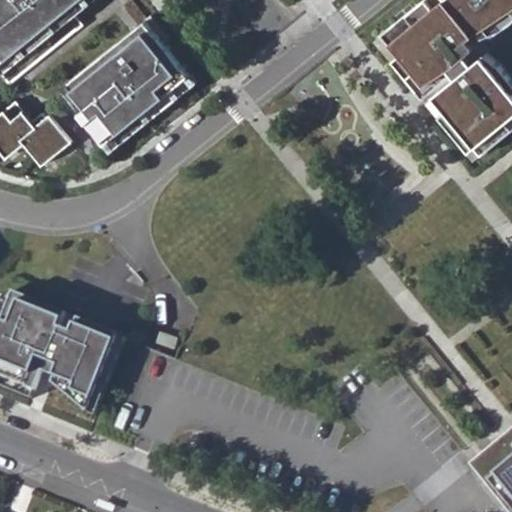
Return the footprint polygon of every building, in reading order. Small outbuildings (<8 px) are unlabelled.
[(0,0),(0,69),(11,83),(85,23),(77,14),(94,0),(0,0)] [(511,0),(424,0),(379,38),(420,88),(428,85),(451,67),(455,71),(458,76),(429,99),(477,158),(511,129),(511,75),(502,63),(488,52),(476,62),(469,53),(478,45),(471,37),(493,22),(485,13),(493,7),(502,16),(511,9),(511,0)] [(148,17),(128,34),(138,45),(140,44),(144,49),(161,35),(148,17)] [(128,34),(70,82),(88,105),(81,110),(106,143),(193,73),(161,35),(144,49),(140,44),(138,45),(128,34)] [(70,82),(62,88),(81,110),(88,105),(70,82)] [(0,146),(5,153),(23,138),(45,164),(71,143),(44,112),(34,120),(18,100),(0,114),(0,146)] [(0,300),(0,385),(59,409),(94,424),(128,339),(11,291),(0,300)] [(161,333),(157,342),(176,349),(179,339),(161,333)] [(511,511),(511,434),(473,465),(511,511)]
